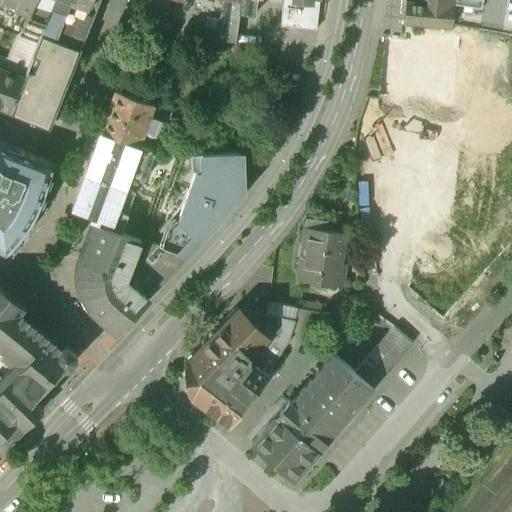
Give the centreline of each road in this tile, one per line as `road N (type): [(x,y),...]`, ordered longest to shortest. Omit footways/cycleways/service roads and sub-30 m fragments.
road 1 (secondary): [(129,367),(194,317),(276,231),(311,178),(346,89),(364,0)]
road 2 (secondary): [(335,0),(314,85),(280,166),(241,218),(144,316),(129,367)]
road 3 (residential): [(0,123),(64,148),(118,0)]
road 4 (secondary): [(0,496),(129,367)]
